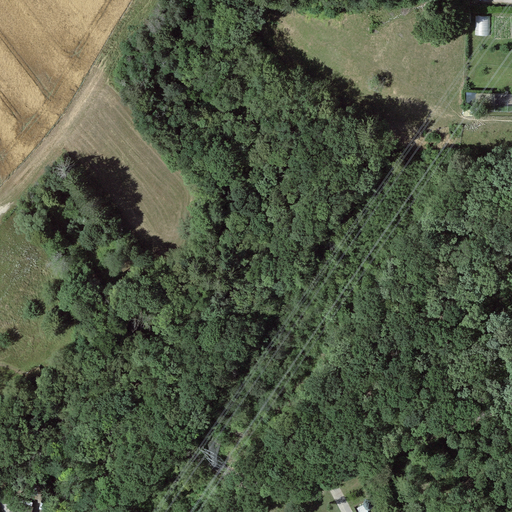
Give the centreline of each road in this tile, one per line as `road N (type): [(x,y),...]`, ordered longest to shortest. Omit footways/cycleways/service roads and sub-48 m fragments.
road 1 (unclassified): [(92,511),(110,447),(122,433),(148,432),(237,477),(292,488),(511,402)]
road 2 (track): [(0,210),(84,103),(140,0)]
